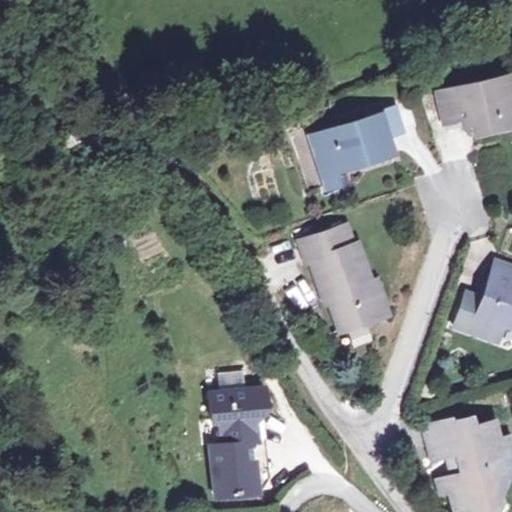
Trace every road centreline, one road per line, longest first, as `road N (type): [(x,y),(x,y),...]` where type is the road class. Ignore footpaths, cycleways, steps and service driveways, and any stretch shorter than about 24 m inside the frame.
road 1 (residential): [(49,0),(122,106),(239,245),(276,320),(364,455)]
road 2 (residential): [(453,192),(416,323),(364,455)]
